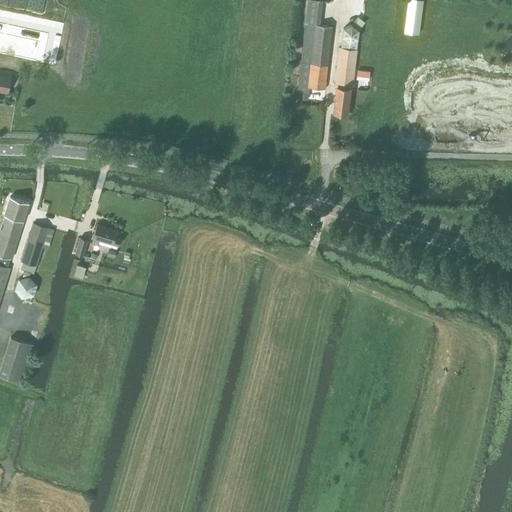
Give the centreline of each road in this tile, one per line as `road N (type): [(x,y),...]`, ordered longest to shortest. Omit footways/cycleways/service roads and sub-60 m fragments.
road 1 (unclassified): [(319,207),(108,156),(0,149)]
road 2 (unclassified): [(319,207),(330,163),(340,157),(511,157)]
road 3 (unclassified): [(511,259),(319,207)]
